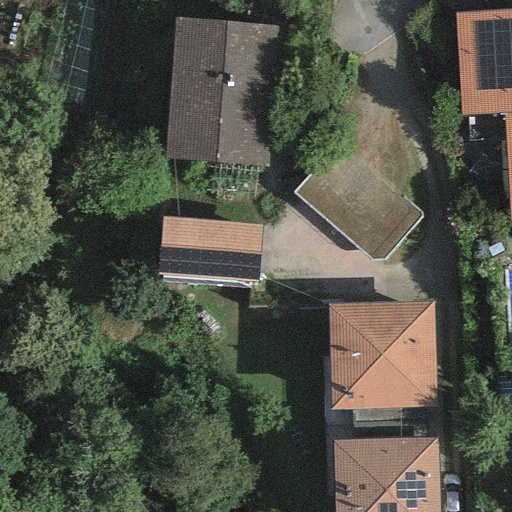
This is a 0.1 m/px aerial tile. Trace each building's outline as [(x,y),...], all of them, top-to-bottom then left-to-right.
[(511,221),(511,9),(454,13),(460,116),(502,114),(508,222),(511,221)] [(278,24),(173,18),(164,158),(269,164),(278,24)] [(340,139),(292,192),(370,261),(383,260),(421,214),(340,139)] [(256,284),(261,226),(162,217),(157,275),(256,284)] [(432,303),(326,305),(329,410),(435,408),(432,303)] [(437,511),(435,438),(332,441),(333,511),(437,511)]
